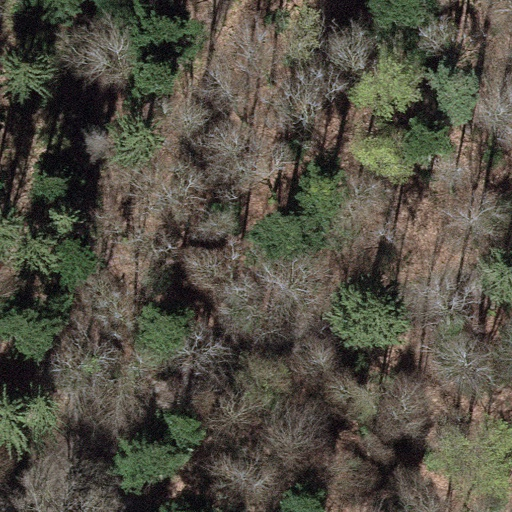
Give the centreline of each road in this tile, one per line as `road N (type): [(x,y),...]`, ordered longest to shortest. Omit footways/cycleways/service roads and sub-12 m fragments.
road 1 (track): [(511,319),(243,346),(0,477)]
road 2 (track): [(192,373),(198,432),(169,511)]
